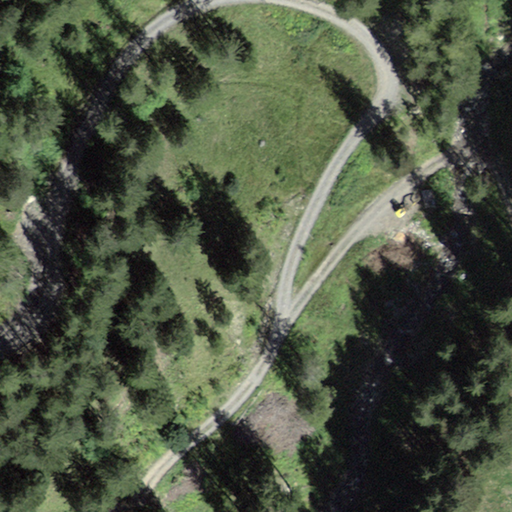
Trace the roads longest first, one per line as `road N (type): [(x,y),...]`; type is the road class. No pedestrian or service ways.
road 1 (track): [(511,189),(487,155),(446,158),(418,173),(329,262),(244,395),(150,477),(129,511)]
road 2 (track): [(269,350),(293,257),(323,188),(387,88),(369,40),(327,12),(286,0)]
road 3 (track): [(204,0),(163,20),(120,63),(70,164),(45,310),(0,347)]
